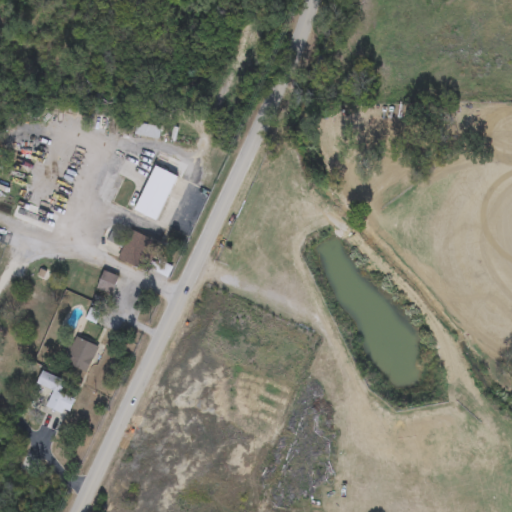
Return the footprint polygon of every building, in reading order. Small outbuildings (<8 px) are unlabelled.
[(356,46),(344,42),(351,24),(362,28),(356,46)] [(159,137),(136,136),(137,124),(159,126),(159,137)] [(157,221),(135,211),(155,166),(177,176),(157,221)] [(157,241),(146,271),(119,261),(129,231),(157,241)] [(118,277),(111,294),(97,290),(103,272),(118,277)] [(7,297),(11,289),(53,309),(49,317),(7,297)] [(44,329),(40,337),(12,323),(16,315),(44,329)] [(98,348),(83,376),(62,364),(76,336),(98,348)] [(0,351),(27,363),(24,370),(0,359),(0,351)] [(64,382),(59,391),(72,398),(64,415),(44,405),(57,379),(64,382)]
